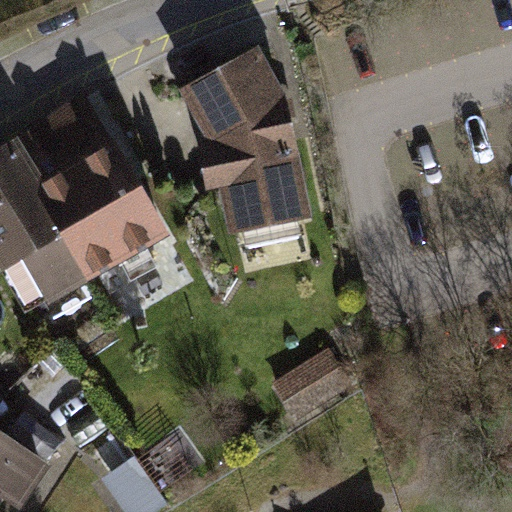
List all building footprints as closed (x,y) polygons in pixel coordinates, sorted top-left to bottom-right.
[(261,51),(181,94),(209,147),(199,150),(210,194),(220,191),(230,236),(312,221),(289,101),(261,51)] [(87,98),(0,149),(0,273),(2,277),(26,263),(50,304),(168,234),(87,98)] [(319,346),(265,381),(289,418),(343,384),(319,346)] [(0,511),(3,511),(8,505),(17,511),(23,511),(52,470),(0,434),(0,511)] [(129,452),(95,473),(119,511),(136,511),(158,499),(129,452)]
